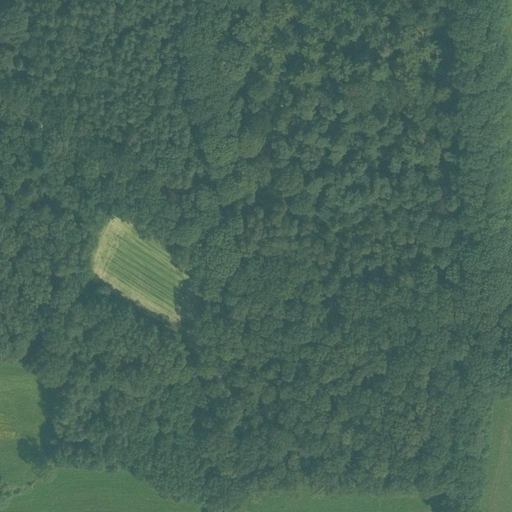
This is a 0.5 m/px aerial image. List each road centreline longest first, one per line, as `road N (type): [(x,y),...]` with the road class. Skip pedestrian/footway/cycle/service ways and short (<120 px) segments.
road 1 (track): [(484,280),(215,235)]
road 2 (unclassified): [(215,250),(0,95)]
road 3 (tertiary): [(223,511),(215,250)]
road 4 (tertiary): [(215,250),(209,0)]
